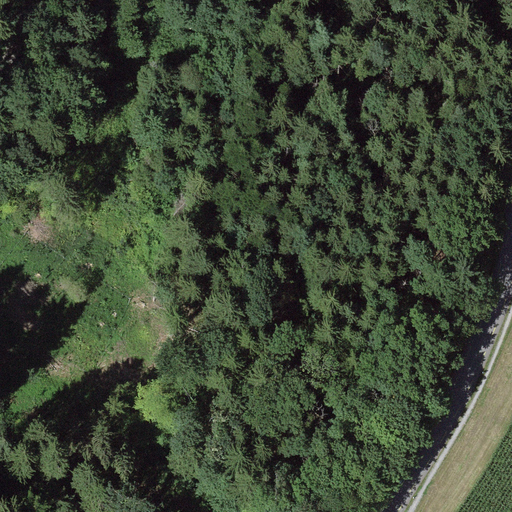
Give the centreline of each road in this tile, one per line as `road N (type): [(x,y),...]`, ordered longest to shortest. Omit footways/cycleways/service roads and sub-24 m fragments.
road 1 (unclassified): [(511,254),(477,355),(391,511)]
road 2 (track): [(42,0),(37,49),(0,142)]
